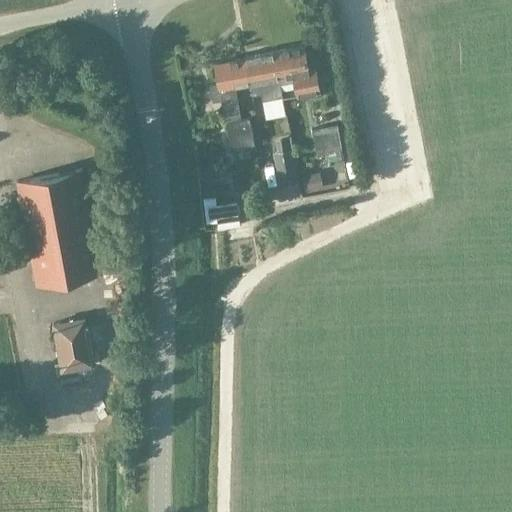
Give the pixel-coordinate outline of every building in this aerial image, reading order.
[(274,51),(280,84),(294,81),(297,95),(320,91),(313,55),(306,57),(304,46),(274,51)] [(280,84),(274,51),(244,57),(249,83),(252,94),(261,93),(263,100),(282,96),(280,84)] [(235,85),(249,83),(244,57),(215,63),(219,83),(210,85),(213,101),(222,99),(231,148),(254,143),(249,117),(241,119),(235,85)] [(312,129),(317,153),(342,148),(338,125),(312,129)] [(272,153),(279,186),(298,182),(291,149),(272,153)] [(411,179),(439,176),(437,161),(410,164),(411,179)] [(311,182),(331,180),(330,167),(309,169),(311,182)] [(36,284),(101,273),(83,169),(18,181),(36,284)] [(237,202),(216,204),(215,197),(204,198),(206,223),(217,222),(218,227),(239,224),(237,202)] [(0,309),(0,350),(27,348),(23,308),(0,309)] [(60,370),(94,365),(86,316),(52,322),(60,370)]
